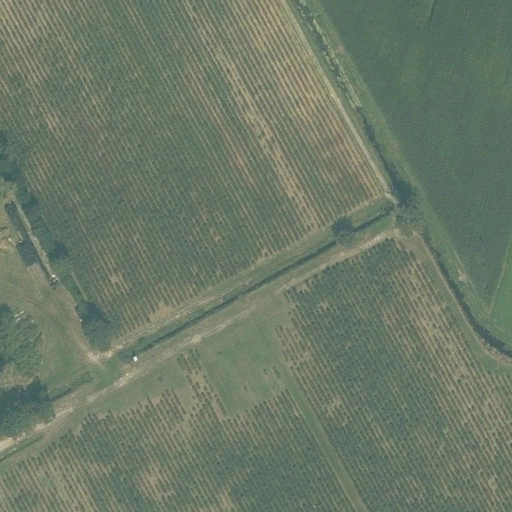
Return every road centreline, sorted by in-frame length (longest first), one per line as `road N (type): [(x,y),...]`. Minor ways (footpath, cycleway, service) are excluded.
road 1 (track): [(282,0),(399,210),(395,224),(0,450)]
road 2 (track): [(511,342),(479,317),(465,294),(309,0)]
